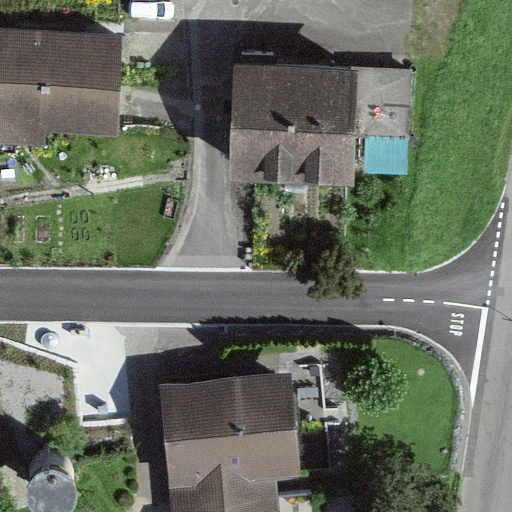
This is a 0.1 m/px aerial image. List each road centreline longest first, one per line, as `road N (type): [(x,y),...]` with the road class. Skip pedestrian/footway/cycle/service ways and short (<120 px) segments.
road 1 (unclassified): [(0,299),(508,305)]
road 2 (unclassified): [(508,305),(485,511)]
